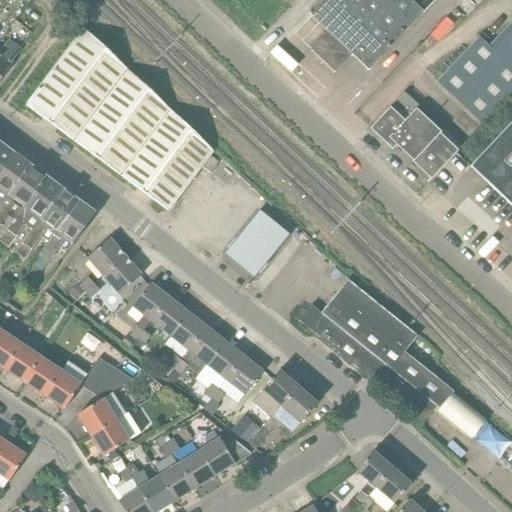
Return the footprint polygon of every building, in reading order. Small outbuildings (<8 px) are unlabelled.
[(353,56),(368,71),(423,13),(409,0),(325,0),(311,16),(327,31),(310,49),(335,74),(353,56)] [(437,83),(484,127),(511,95),(511,23),(489,47),(479,37),(437,83)] [(169,212),(213,152),(83,29),(77,37),(26,106),(169,212)] [(0,78),(22,50),(9,40),(0,52),(0,78)] [(432,180),(458,152),(440,135),(441,133),(416,110),(419,107),(404,92),(371,129),(386,144),(390,139),(413,161),(413,162),(432,180)] [(511,123),(471,168),(511,207),(511,123)] [(0,173),(14,154),(0,143),(0,173)] [(0,205),(30,166),(14,154),(0,173),(0,205)] [(0,225),(7,216),(14,221),(46,178),(30,166),(0,205),(0,225)] [(25,226),(32,231),(63,190),(46,178),(14,221),(0,239),(0,242),(8,248),(25,226)] [(41,238),(48,243),(79,202),(63,190),(32,231),(16,253),(25,260),(41,238)] [(65,239),(73,244),(95,214),(79,202),(48,243),(39,256),(32,265),(42,272),(49,262),(65,239)] [(224,257),(254,281),(289,238),(260,214),(224,257)] [(87,260),(103,278),(126,258),(110,240),(87,260)] [(119,296),(142,276),(126,258),(103,278),(95,286),(101,292),(97,295),(114,313),(124,303),(119,296)] [(79,286),(85,293),(95,286),(89,279),(79,286)] [(471,441),(481,428),(488,419),(489,418),(484,415),(432,373),(405,352),(417,337),(418,336),(349,281),(322,313),(312,306),(306,314),(300,322),(309,330),(405,407),(424,422),(425,423),(434,411),(471,441)] [(134,328),(142,334),(142,335),(152,323),(151,323),(170,300),(151,284),(132,308),(143,317),(134,328)] [(85,293),(91,299),(97,295),(101,292),(95,286),(85,293)] [(151,323),(152,323),(160,330),(169,338),(188,314),(170,300),(151,323)] [(169,338),(187,352),(206,328),(188,314),(169,338)] [(135,342),(142,334),(134,328),(128,337),(135,342)] [(187,352),(205,366),(224,342),(206,328),(187,352)] [(0,332),(0,366),(3,369),(20,344),(1,331),(0,332)] [(142,334),(135,342),(142,347),(148,339),(142,335),(142,334)] [(205,366),(225,382),(244,357),(224,342),(205,366)] [(3,369),(24,383),(41,358),(20,344),(3,369)] [(167,365),(174,370),(181,361),(174,356),(167,365)] [(81,385),(92,392),(117,368),(100,357),(81,385)] [(225,382),(244,397),(263,373),(244,357),(225,382)] [(24,383),(44,396),(61,371),(41,358),(24,383)] [(174,370),(181,376),(188,367),(181,361),(174,370)] [(92,392),(103,400),(135,380),(117,368),(92,392)] [(61,371),(44,396),(64,410),(81,385),(61,371)] [(254,401),(273,417),(298,388),(279,372),(254,401)] [(211,385),(204,395),(211,401),(219,391),(211,385)] [(298,388),(273,417),(280,423),(293,433),(317,405),(298,388)] [(211,401),(217,406),(225,396),(219,391),(211,401)] [(91,438),(117,421),(103,400),(77,416),(91,438)] [(280,423),(273,417),(265,425),(252,441),(259,447),(272,431),(280,423)] [(104,458),(130,442),(117,421),(91,438),(104,458)] [(199,452),(215,477),(235,465),(219,439),(199,452)] [(173,454),(180,450),(174,440),(166,444),(173,454)] [(0,476),(9,482),(10,480),(26,457),(4,443),(0,448),(0,476)] [(166,459),(173,454),(166,444),(159,449),(166,459)] [(195,490),(215,477),(199,452),(179,464),(195,490)] [(373,452),(356,472),(375,489),(392,469),(373,452)] [(174,503),(195,490),(179,464),(158,477),(174,503)] [(132,480),(139,475),(133,465),(125,470),(132,480)] [(392,504),(393,505),(411,485),(392,469),(375,489),(392,504)] [(124,484),(132,480),(125,470),(118,475),(124,484)] [(152,511),(159,511),(174,503),(158,477),(149,483),(143,473),(139,475),(132,480),(138,490),(152,511)] [(152,511),(138,490),(131,495),(118,503),(124,511),(152,511)] [(360,506),(367,498),(361,492),(353,501),(360,506)] [(351,498),(338,511),(354,511),(360,506),(353,501),(351,498)] [(367,498),(360,506),(366,511),(367,511),(374,503),(367,498)] [(400,511),(421,511),(410,501),(400,511)] [(69,511),(79,511),(74,503),(66,508),(69,511)]
